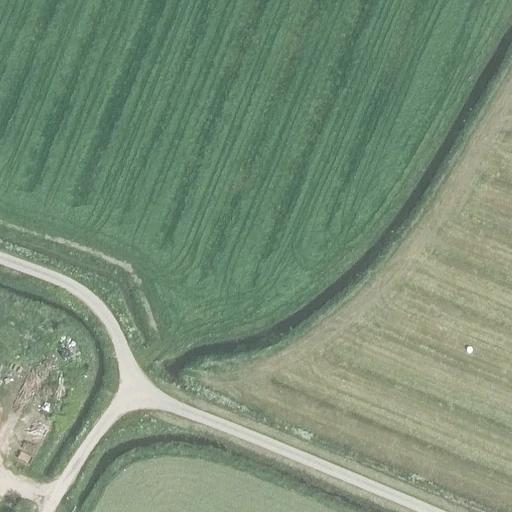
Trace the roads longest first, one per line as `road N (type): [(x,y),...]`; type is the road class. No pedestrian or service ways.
road 1 (unclassified): [(415,511),(208,429),(139,392),(113,331),(75,291),(0,263)]
road 2 (track): [(139,392),(104,419),(48,511)]
